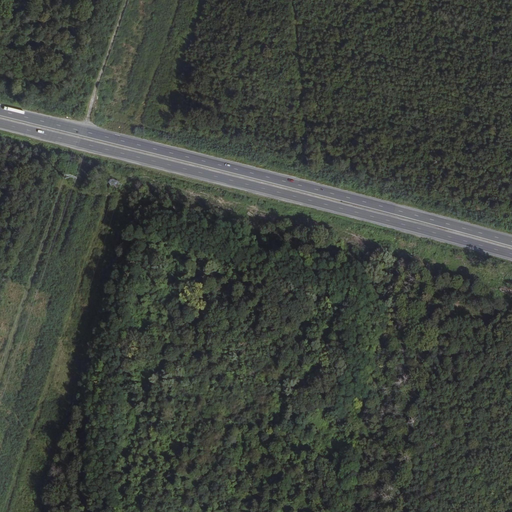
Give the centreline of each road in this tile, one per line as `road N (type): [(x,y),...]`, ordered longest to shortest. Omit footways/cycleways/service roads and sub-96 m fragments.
road 1 (trunk): [(0,123),(511,254)]
road 2 (trunk): [(511,241),(0,111)]
road 3 (track): [(126,0),(84,132)]
